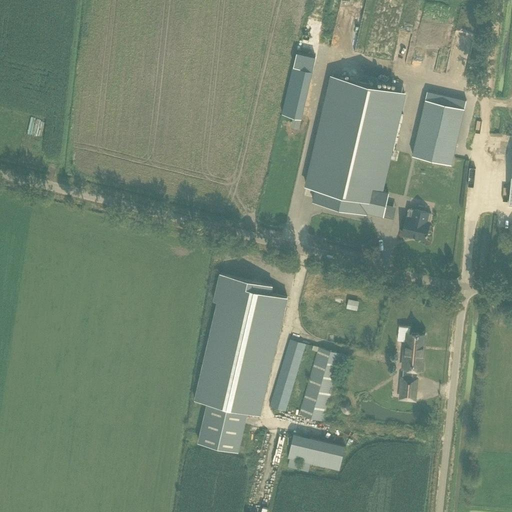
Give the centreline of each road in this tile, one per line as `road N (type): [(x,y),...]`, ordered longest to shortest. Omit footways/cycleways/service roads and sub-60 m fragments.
road 1 (unclassified): [(464,286),(0,168)]
road 2 (unclassified): [(439,511),(464,286)]
road 3 (unclassified): [(464,286),(487,123)]
road 4 (track): [(487,123),(500,0)]
